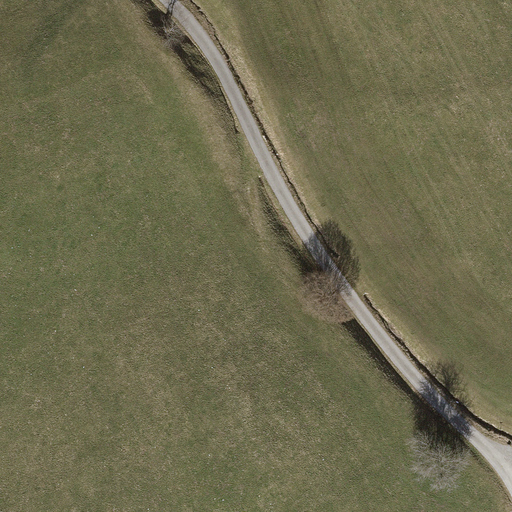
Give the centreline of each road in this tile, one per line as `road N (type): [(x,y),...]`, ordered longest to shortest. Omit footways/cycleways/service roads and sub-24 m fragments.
road 1 (track): [(167,0),(214,56),(295,217),(371,325),(496,457)]
road 2 (track): [(270,302),(247,197),(261,153)]
